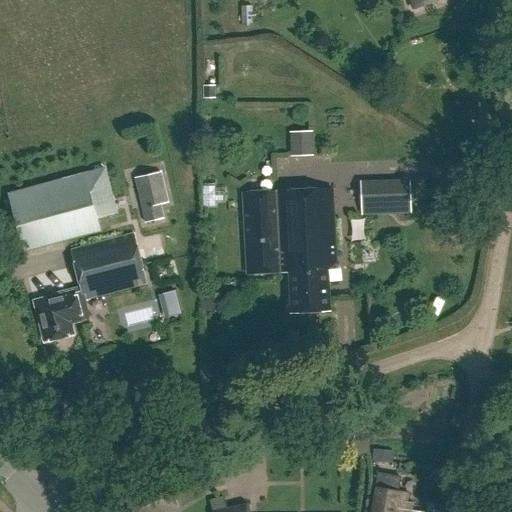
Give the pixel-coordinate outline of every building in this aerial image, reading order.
[(130,133),(110,134),(111,148),(131,147),(130,133)] [(24,252),(101,231),(97,218),(118,213),(106,167),(8,193),(24,252)] [(136,177),(146,222),(163,219),(159,203),(167,201),(160,172),(136,177)] [(374,186),(361,187),(362,213),(375,212),(374,186)] [(330,190),(242,194),(246,277),(287,275),(289,314),(329,312),(327,272),(334,267),(330,190)] [(59,298),(38,303),(48,342),(75,336),(72,325),(91,320),(86,299),(147,284),(135,235),(73,251),(82,289),(58,294),(59,298)] [(370,453),(368,410),(342,411),(344,454),(370,453)] [(376,472),(369,511),(423,511),(424,511),(411,510),(412,504),(405,503),(407,491),(397,489),(399,475),(376,472)] [(143,486),(148,506),(187,497),(183,478),(143,486)] [(210,511),(250,511),(248,502),(227,507),(224,496),(209,499),(212,510),(210,511)]
